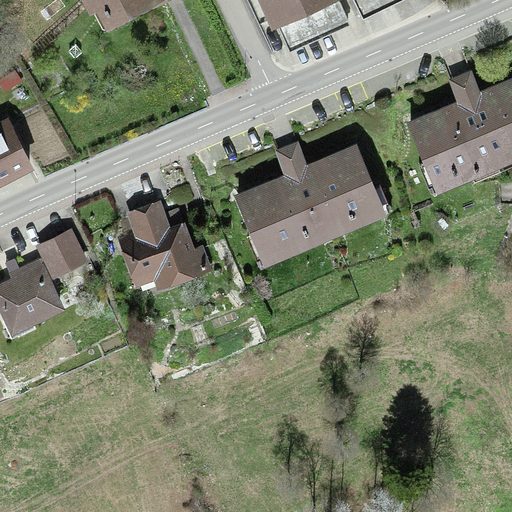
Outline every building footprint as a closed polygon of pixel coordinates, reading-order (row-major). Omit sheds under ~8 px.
[(88,0),(92,6),(101,2),(110,19),(145,0),(88,0)] [(266,0),(287,46),(348,19),(339,0),(266,0)] [(353,0),(361,13),(388,0),(353,0)] [(511,78),(410,121),(435,180),(471,165),(475,169),(511,153),(511,78)] [(0,177),(29,162),(8,121),(0,125),(0,177)] [(380,203),(355,144),(238,194),(263,253),(380,203)] [(158,203),(131,213),(138,231),(122,237),(138,280),(160,273),(163,282),(207,266),(200,248),(192,251),(175,209),(162,214),(158,203)] [(84,259),(71,231),(40,246),(53,274),(84,259)] [(10,272),(14,280),(0,286),(0,297),(14,327),(59,305),(37,260),(39,259),(38,257),(37,259),(10,272)]
